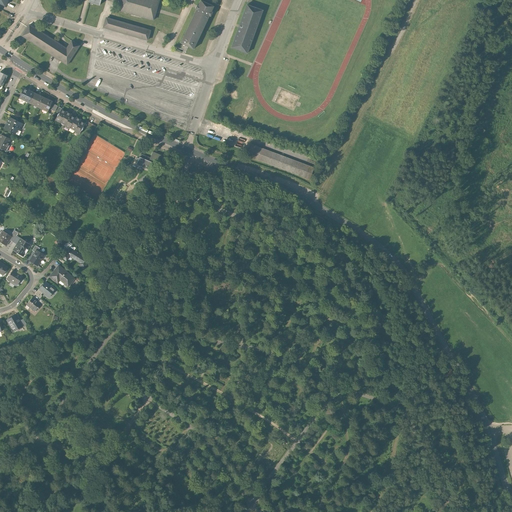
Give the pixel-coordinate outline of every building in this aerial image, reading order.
[(0,0),(0,8),(5,10),(10,0),(0,0)] [(121,0),(121,3),(119,11),(152,20),(156,10),(158,1),(156,0),(121,0)] [(199,4),(179,48),(193,54),(213,11),(199,4)] [(247,6),(231,48),(247,54),(262,11),(247,6)] [(150,31),(106,19),(103,28),(147,41),(150,31)] [(29,23),(21,35),(24,37),(30,41),(67,64),(81,44),(72,38),(66,46),(65,47),(50,37),(29,23)] [(8,76),(0,71),(0,85),(3,87),(8,76)] [(34,92),(24,88),(19,99),(28,104),(34,92)] [(43,97),(34,92),(28,104),(38,108),(43,97)] [(53,101),(43,97),(38,108),(47,113),(49,109),(52,104),(53,101)] [(55,121),(59,124),(66,112),(62,109),(55,121)] [(59,124),(64,126),(71,115),(66,112),(59,124)] [(64,126),(69,129),(76,118),(71,115),(64,126)] [(16,119),(9,116),(4,128),(11,131),(16,119)] [(69,129),(74,132),(80,121),(76,118),(69,129)] [(23,122),(16,119),(11,131),(18,134),(23,122)] [(74,132),(78,135),(84,126),(85,124),(80,121),(74,132)] [(86,122),(85,124),(84,126),(94,132),(97,127),(86,122)] [(0,133),(0,147),(6,150),(11,138),(0,133)] [(250,144),(246,156),(308,179),(313,167),(250,144)] [(149,170),(153,162),(162,166),(166,157),(152,152),(150,158),(149,161),(140,157),(137,165),(149,170)] [(2,229),(0,232),(0,241),(6,246),(12,236),(2,229)] [(20,237),(12,250),(23,257),(31,244),(20,237)] [(69,247),(61,257),(66,262),(70,257),(79,263),(78,265),(84,268),(90,260),(69,247)] [(36,249),(28,261),(37,267),(45,255),(36,249)] [(8,266),(0,261),(0,273),(3,275),(8,266)] [(76,279),(58,264),(48,276),(57,283),(59,281),(68,288),(76,279)] [(23,276),(12,270),(6,280),(17,286),(23,276)] [(56,289),(45,281),(38,290),(48,298),(56,289)] [(42,303),(33,296),(26,305),(35,312),(42,303)] [(23,326),(17,314),(6,319),(13,332),(23,326)]
